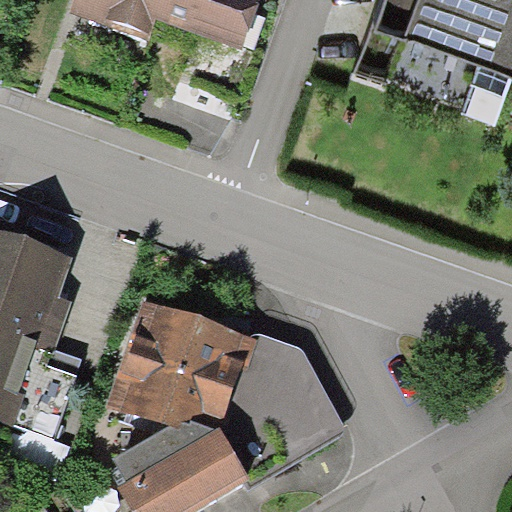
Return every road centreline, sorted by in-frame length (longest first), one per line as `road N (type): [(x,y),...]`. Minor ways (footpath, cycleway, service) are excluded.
road 1 (residential): [(228,221),(0,141)]
road 2 (residential): [(312,0),(228,221)]
road 3 (residential): [(371,273),(354,327),(434,466)]
road 4 (residential): [(371,273),(228,221)]
road 5 (residential): [(511,330),(371,273)]
